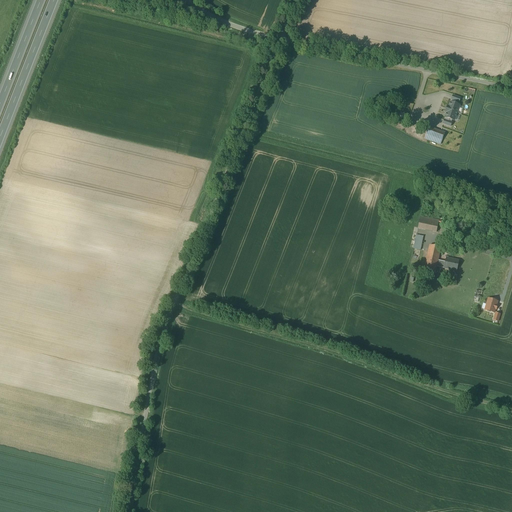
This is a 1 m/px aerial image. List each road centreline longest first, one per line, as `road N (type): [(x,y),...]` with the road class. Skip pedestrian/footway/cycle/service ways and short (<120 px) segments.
road 1 (unclassified): [(281,39),(174,312),(136,511)]
road 2 (track): [(178,300),(511,405)]
road 3 (unclassified): [(511,88),(281,39)]
road 4 (motorway): [(0,146),(56,0)]
